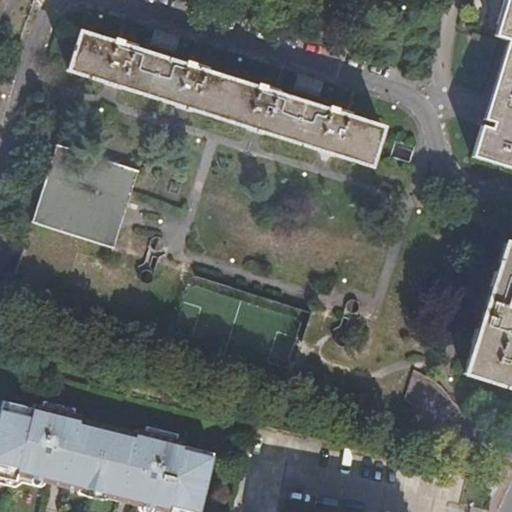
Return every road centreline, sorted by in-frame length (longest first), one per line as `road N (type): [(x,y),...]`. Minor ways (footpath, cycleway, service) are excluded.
road 1 (residential): [(109,0),(409,102),(424,116),(450,180),(511,201)]
road 2 (residential): [(0,163),(44,23),(69,0)]
